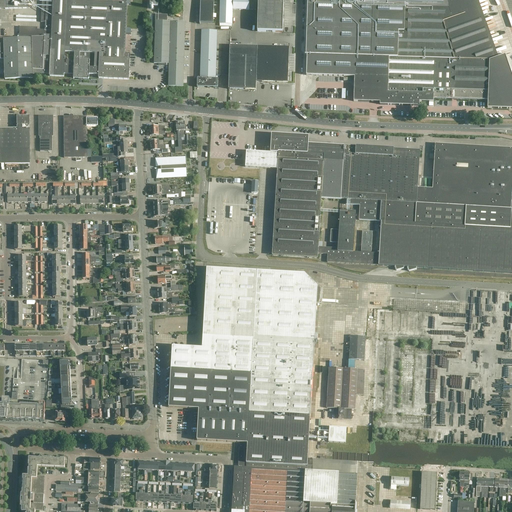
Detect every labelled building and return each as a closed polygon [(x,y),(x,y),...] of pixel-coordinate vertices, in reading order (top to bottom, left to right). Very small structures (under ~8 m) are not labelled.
[(0,0),(0,9),(27,9),(27,0),(42,0),(41,23),(46,23),(45,30),(38,30),(38,28),(20,27),(19,39),(4,39),(4,44),(0,44),(0,52),(0,59),(4,59),(5,79),(33,78),(33,73),(50,75),(50,76),(64,77),(64,74),(73,74),(73,79),(89,79),(89,75),(99,75),(99,79),(129,80),(130,54),(125,54),(127,0),(0,0)] [(213,23),(213,16),(214,0),(207,0),(200,0),(200,23),(213,23)] [(220,6),(220,24),(232,24),(232,0),(226,0),(217,0),(217,6),(220,6)] [(249,0),(233,0),(233,10),(249,10),(249,0)] [(305,54),(305,55),(307,55),(306,75),(354,77),(354,102),(358,102),(369,102),(369,99),(373,99),(373,101),(376,101),(376,99),(380,100),(380,105),(388,105),(414,106),(419,106),(419,102),(433,102),(434,99),(488,100),(487,108),(511,108),(511,75),(505,55),(495,58),(474,0),(307,0),(306,54),(305,54)] [(258,2),(257,32),(283,33),(283,2),(258,2)] [(155,15),(155,22),(154,64),(169,64),(168,86),(183,87),(185,22),(167,22),(167,15),(155,15)] [(217,31),(202,31),(200,79),(197,79),(197,83),(197,87),(198,87),(217,87),(217,88),(218,88),(218,79),(216,79),(216,75),(215,75),(217,31)] [(256,82),(276,82),(277,48),(257,47),(256,82)] [(289,48),(277,48),(276,82),(279,83),(282,79),(284,77),(284,76),(287,73),(288,73),(289,48)] [(257,57),(229,56),(228,89),(245,90),(248,90),(255,82),(256,82),(257,57)] [(64,117),(64,158),(87,158),(87,126),(98,126),(98,118),(87,119),(87,117),(73,117),(73,116),(73,115),(70,115),(70,116),(70,117),(64,117)] [(30,117),(17,117),(17,129),(0,128),(0,164),(30,164),(30,129),(29,129),(29,125),(30,125),(30,117)] [(52,152),(52,136),(52,117),(39,117),(40,136),(40,152),(44,152),(52,152)] [(185,135),(185,136),(184,136),(184,131),(185,131),(185,122),(180,122),(182,141),(186,140),(186,145),(189,145),(188,134),(185,135)] [(123,132),(127,132),(126,126),(119,126),(119,127),(114,127),(115,132),(119,132),(119,135),(123,135),(123,132)] [(511,148),(435,144),(432,189),(417,188),(420,151),(345,147),(308,144),(308,137),(272,135),(272,142),(270,156),(245,155),(244,170),(277,172),(273,246),(271,245),(271,248),(273,249),(272,255),(318,258),(318,254),(328,255),(327,263),(395,267),(396,270),(403,268),(404,267),(408,267),(409,271),(416,269),(416,268),(511,273),(511,201),(511,202),(511,187),(511,148)] [(117,143),(120,143),(120,145),(114,146),(114,148),(115,148),(128,148),(127,142),(125,142),(124,138),(107,139),(107,142),(116,142),(117,143)] [(186,157),(175,158),(155,159),(156,167),(161,167),(161,170),(156,171),(156,179),(176,178),(187,177),(186,171),(186,164),(186,157)] [(130,192),(130,186),(119,187),(119,186),(117,186),(117,193),(114,193),(114,196),(122,196),(122,193),(130,192)] [(125,237),(125,240),(118,241),(119,245),(133,244),(132,236),(125,237)] [(155,237),(156,245),(163,244),(163,242),(169,242),(169,237),(163,237),(162,236),(155,237)] [(354,511),(357,474),(306,471),(307,467),(307,466),(308,457),(308,456),(308,447),(308,446),(309,437),(309,436),(309,427),(310,427),(310,426),(309,426),(310,417),(315,340),(318,287),(305,274),(207,269),(202,348),(172,346),(169,408),(199,409),(199,411),(198,420),(198,421),(198,430),(198,431),(197,440),(197,441),(198,441),(207,441),(208,441),(217,442),(218,442),(227,442),(228,442),(237,443),(238,443),(239,443),(238,467),(235,467),(234,471),(234,472),(234,476),(234,477),(234,480),(234,481),(234,485),(233,485),(233,487),(234,488),(233,491),(233,492),(233,496),(233,497),(232,511),(354,511)] [(134,275),(117,276),(116,276),(116,283),(123,282),(123,280),(135,279),(134,275)] [(158,293),(158,294),(166,294),(166,292),(168,292),(172,292),(171,291),(179,291),(179,286),(176,286),(171,286),(171,289),(166,289),(158,289),(158,290),(157,290),(157,293),(158,293)] [(131,306),(125,306),(121,306),(121,313),(129,312),(129,317),(137,316),(136,308),(131,309),(131,306)] [(98,314),(98,312),(102,312),(102,307),(92,308),(92,311),(87,311),(87,319),(97,318),(97,314),(98,314)] [(350,336),(349,360),(364,361),(365,337),(350,336)] [(95,349),(101,349),(111,348),(110,343),(109,343),(109,342),(97,343),(97,338),(87,339),(88,346),(95,346),(95,349)] [(89,362),(99,361),(99,355),(102,355),(102,350),(96,350),(96,353),(88,353),(89,362)] [(65,359),(57,359),(57,362),(60,362),(60,368),(70,367),(70,361),(65,362),(65,359)] [(0,419),(22,421),(22,420),(44,421),(45,404),(39,403),(39,406),(20,405),(20,407),(10,406),(10,401),(4,400),(5,367),(0,366),(0,419)] [(328,409),(336,409),(336,419),(352,420),(352,410),(356,410),(357,395),(365,395),(365,370),(329,368),(328,409)] [(120,378),(127,378),(127,390),(140,389),(140,384),(140,381),(139,381),(139,377),(129,377),(129,372),(119,373),(120,378)] [(131,409),(132,409),(133,419),(134,419),(134,420),(137,420),(137,419),(142,419),(141,408),(134,409),(134,405),(135,405),(134,392),(130,392),(130,405),(131,405),(131,409)] [(72,405),(72,399),(60,400),(61,408),(70,408),(70,405),(72,405)] [(66,413),(56,412),(56,421),(61,422),(60,422),(61,422),(62,423),(64,423),(65,422),(66,417),(68,417),(68,413),(66,413)] [(347,429),(330,427),(329,442),(346,444),(347,429)] [(37,476),(37,475),(38,467),(65,468),(65,458),(61,458),(61,459),(51,459),(51,458),(43,457),(43,459),(28,458),(28,462),(29,462),(29,472),(27,472),(27,476),(22,476),(22,480),(23,480),(23,490),(21,490),(21,494),(23,494),(22,502),(21,502),(21,507),(22,507),(21,511),(35,511),(36,511),(43,511),(45,476),(37,476)] [(181,463),(174,463),(173,477),(173,478),(173,482),(175,482),(176,473),(175,473),(175,472),(181,472),(181,463)] [(464,481),(464,472),(460,472),(459,476),(457,476),(456,480),(464,481)] [(469,473),(464,472),(464,481),(464,483),(469,484),(469,481),(472,481),(472,474),(469,474),(469,473)] [(429,473),(421,473),(421,491),(428,491),(429,473)] [(428,491),(436,492),(436,473),(429,473),(428,491)] [(410,479),(392,478),(391,490),(396,491),(397,486),(409,487),(410,479)] [(470,499),(474,500),(475,489),(472,489),(471,494),(470,494),(470,495),(467,495),(467,497),(465,497),(466,493),(462,493),(462,500),(470,500),(470,499)] [(421,491),(420,510),(427,510),(428,491),(421,491)] [(435,510),(436,492),(428,491),(427,510),(435,510)] [(123,507),(123,500),(123,494),(118,494),(118,499),(112,499),(112,506),(113,507),(123,507)] [(473,511),(474,502),(458,501),(457,511),(473,511)]
